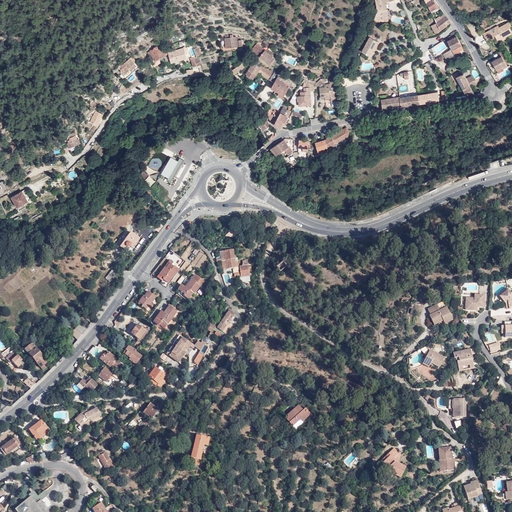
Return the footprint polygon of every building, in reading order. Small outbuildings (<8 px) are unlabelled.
[(375,0),(378,10),(374,21),(380,23),(381,20),(383,21),(388,21),(387,10),(386,2),(389,2),(393,0),(375,0)] [(424,0),(429,8),(430,11),(433,10),(437,7),(432,0),(431,0),(430,0),(424,0)] [(434,18),(436,23),(446,15),(445,13),(438,18),(437,16),(434,18)] [(440,30),(451,22),(446,15),(436,23),(440,30)] [(500,28),(494,31),(492,32),(490,29),(483,34),(487,42),(495,38),(497,43),(506,38),(505,37),(511,32),(511,30),(510,27),(511,26),(509,22),(499,27),(500,28)] [(370,36),(368,41),(362,51),(370,56),(378,41),(377,41),(378,38),(376,36),(370,32),(368,35),(370,36)] [(454,54),(459,51),(463,49),(461,45),(455,32),(445,40),(446,41),(447,41),(454,54)] [(226,47),(242,45),(242,40),(236,40),(236,37),(233,37),(232,35),(226,35),(226,38),(225,38),(226,47)] [(258,42),(252,49),(260,56),(264,51),(260,47),(262,42),(258,42)] [(155,59),(167,53),(163,45),(151,51),(155,59)] [(176,50),(179,60),(187,58),(186,54),(187,53),(186,51),(185,51),(184,48),(176,50)] [(264,51),(260,56),(269,65),(275,58),(276,56),(272,52),(266,48),(264,51)] [(171,62),(179,60),(176,50),(168,53),(171,62)] [(455,57),(454,56),(453,54),(452,53),(445,56),(448,61),(455,57)] [(507,66),(505,62),(501,55),(490,61),(498,74),(503,71),(502,70),(507,66)] [(134,62),(136,60),(132,56),(120,66),(122,69),(121,70),(125,74),(130,70),(129,68),(135,63),(134,62)] [(194,66),(201,65),(198,57),(191,58),(194,66)] [(261,67),(254,62),(246,74),(253,79),(261,67)] [(240,70),(238,66),(232,70),(234,74),(240,70)] [(424,78),(421,69),(415,71),(419,80),(424,78)] [(456,77),(467,96),(474,95),(474,93),(470,86),(469,84),(466,78),(463,73),(456,77)] [(273,74),(272,75),(277,78),(285,82),(286,80),(278,76),(273,74)] [(472,75),(467,78),(470,85),(475,82),(474,80),(475,80),(472,75)] [(285,82),(277,78),(275,82),(271,88),(279,92),(278,95),(283,98),(292,82),(286,79),(286,80),(285,82)] [(470,85),(467,78),(466,78),(469,84),(470,86),(476,83),(475,80),(474,80),(475,82),(470,85)] [(311,83),(310,82),(306,83),(306,87),(304,87),(304,91),(300,91),(300,95),(298,95),(299,103),(303,102),(303,105),(311,105),(310,91),(315,91),(314,85),(311,83)] [(336,86),(336,82),(330,83),(330,84),(324,85),(325,87),(320,88),(321,98),(325,97),(331,97),(331,99),(331,102),(338,101),(337,90),(331,91),(331,87),(336,86)] [(418,95),(420,104),(439,101),(438,92),(418,95)] [(400,98),(401,106),(420,104),(418,95),(400,98)] [(381,99),(383,109),(401,106),(400,98),(400,97),(399,97),(391,98),(381,99)] [(283,107),(280,113),(288,117),(291,111),(283,107)] [(274,112),(269,116),(271,120),(274,123),(278,117),(275,114),(274,112)] [(93,123),(98,125),(102,115),(98,113),(96,116),(93,123)] [(278,117),(274,123),(282,128),(284,123),(288,117),(280,113),(278,117)] [(268,120),(265,116),(257,122),(258,123),(259,122),(264,129),(270,125),(267,121),(268,120)] [(349,130),(347,127),(325,140),(328,148),(329,148),(331,147),(335,145),(335,143),(348,136),(349,130)] [(48,146),(59,144),(59,142),(62,141),(61,135),(52,136),(53,141),(47,142),(48,146)] [(68,143),(70,147),(80,143),(79,138),(68,143)] [(289,146),(284,139),(271,148),(276,154),(285,149),(288,154),(293,150),(291,146),(289,146)] [(308,150),(309,141),(299,140),(298,147),(303,147),(303,150),(308,150)] [(328,148),(325,140),(319,142),(316,143),(319,152),(328,148)] [(171,158),(162,175),(169,179),(178,162),(171,158)] [(178,162),(169,179),(168,181),(171,182),(184,161),(180,159),(178,162)] [(73,169),(67,174),(73,181),(79,175),(73,169)] [(17,206),(20,205),(28,201),(25,195),(23,191),(12,197),(17,206)] [(228,226),(220,231),(221,238),(230,236),(228,226)] [(139,239),(132,233),(121,247),(125,250),(127,247),(130,249),(131,248),(132,249),(139,239)] [(224,253),(225,261),(234,259),(233,251),(223,252),(224,253)] [(234,259),(225,261),(226,270),(230,269),(232,269),(238,268),(238,264),(235,264),(234,259)] [(240,279),(244,283),(250,282),(247,261),(242,262),(242,266),(242,268),(240,268),(241,278),(240,278),(240,279)] [(276,269),(280,274),(286,268),(282,264),(276,269)] [(178,271),(173,267),(169,265),(166,269),(164,268),(156,278),(162,282),(163,281),(167,284),(172,278),(174,279),(176,277),(174,276),(178,271)] [(112,282),(118,274),(113,270),(106,278),(112,282)] [(206,283),(195,275),(185,288),(181,284),(177,289),(184,294),(183,296),(188,300),(193,293),(194,294),(200,286),(202,288),(206,283)] [(508,290),(501,296),(506,301),(506,304),(507,308),(509,307),(510,307),(511,309),(511,293),(511,294),(508,290)] [(149,305),(154,299),(146,294),(143,298),(141,297),(137,304),(140,306),(139,308),(143,310),(145,307),(148,309),(150,306),(149,305)] [(467,312),(475,312),(475,308),(479,308),(485,309),(485,297),(476,296),(475,300),(468,299),(467,312)] [(429,316),(432,323),(441,318),(443,321),(445,325),(453,321),(447,308),(440,311),(437,305),(427,310),(430,316),(429,316)] [(177,312),(169,307),(164,314),(161,312),(153,322),(158,326),(159,325),(164,329),(177,312)] [(229,312),(224,318),(229,322),(226,326),(221,323),(216,329),(215,328),(212,333),(215,335),(214,337),(221,341),(223,338),(225,340),(228,335),(226,333),(231,327),(229,325),(236,317),(229,312)] [(229,322),(224,318),(222,322),(220,321),(217,325),(215,323),(214,324),(209,321),(210,320),(208,318),(210,316),(205,313),(202,317),(206,321),(205,322),(209,325),(206,330),(210,333),(211,334),(212,333),(215,328),(216,329),(221,323),(226,326),(229,322)] [(511,321),(505,321),(505,326),(502,327),(502,331),(505,330),(505,333),(506,338),(511,337),(511,321)] [(141,346),(152,331),(147,327),(146,328),(145,327),(143,329),(135,323),(129,333),(138,339),(136,342),(141,346)] [(191,323),(187,329),(192,332),(195,325),(191,323)] [(82,337),(86,330),(81,324),(75,330),(82,337)] [(176,348),(185,354),(191,344),(182,338),(176,348)] [(47,362),(30,344),(23,350),(42,370),(45,368),(44,365),(47,362)] [(203,344),(200,351),(206,354),(209,347),(203,344)] [(179,363),(185,354),(176,348),(172,345),(166,355),(179,363)] [(137,365),(142,359),(136,355),(136,354),(131,351),(133,349),(129,346),(125,351),(126,352),(124,356),(127,357),(127,356),(132,359),(131,361),(137,365)] [(429,363),(431,364),(439,368),(445,358),(431,351),(424,361),(428,364),(429,363)] [(454,360),(456,360),(459,359),(459,362),(457,363),(459,373),(474,369),(470,351),(453,355),(454,360)] [(106,354),(105,353),(99,360),(110,368),(112,366),(119,371),(123,366),(119,363),(118,364),(115,362),(117,359),(107,352),(106,354)] [(21,361),(13,353),(5,360),(7,363),(10,361),(17,369),(19,367),(18,364),(21,361)] [(149,378),(151,380),(158,385),(157,386),(161,388),(165,381),(162,379),(165,374),(156,367),(149,378)] [(112,374),(105,369),(99,376),(107,382),(109,379),(111,380),(113,378),(111,376),(112,374)] [(88,383),(86,382),(83,379),(80,384),(85,388),(86,387),(93,392),(99,383),(92,378),(88,383)] [(26,380),(23,383),(30,390),(33,386),(28,381),(26,380)] [(131,391),(137,384),(134,381),(127,388),(131,391)] [(467,418),(467,400),(455,400),(455,417),(467,418)] [(158,409),(151,403),(143,412),(150,418),(158,409)] [(301,420),(302,422),(310,415),(305,409),(302,411),(299,407),(285,419),(291,426),(292,424),(294,426),(301,420)] [(85,423),(87,426),(93,421),(102,417),(97,409),(89,413),(87,410),(83,412),(74,420),(80,426),(85,423)] [(304,423),(302,422),(301,420),(294,426),(292,427),(295,430),(304,423)] [(505,431),(511,424),(509,420),(501,427),(505,431)] [(41,439),(49,432),(41,421),(29,431),(39,443),(42,441),(41,439)] [(192,457),(191,467),(190,467),(202,470),(202,469),(203,464),(201,464),(205,446),(208,447),(210,438),(197,436),(192,457)] [(20,445),(16,439),(2,448),(7,454),(20,445)] [(451,445),(438,446),(439,459),(453,458),(451,445)] [(384,473),(388,471),(382,463),(391,456),(398,463),(402,455),(395,448),(376,464),(384,473)] [(107,454),(100,457),(105,467),(113,464),(111,460),(110,460),(107,454)] [(382,463),(388,471),(401,477),(406,467),(398,463),(391,456),(382,463)] [(453,458),(439,459),(438,459),(440,471),(457,469),(455,457),(453,458)] [(172,476),(179,465),(176,463),(168,473),(172,476)] [(113,464),(105,467),(105,468),(107,472),(115,468),(113,464)] [(344,483),(347,480),(339,474),(336,477),(344,483)] [(477,492),(481,491),(477,478),(473,479),(474,483),(464,486),(469,501),(476,499),(475,497),(479,496),(478,495),(477,492)] [(45,490),(41,493),(45,499),(49,495),(45,490)] [(45,499),(41,493),(38,496),(34,492),(29,495),(31,497),(16,509),(18,511),(43,511),(48,508),(42,501),(45,499)] [(112,511),(106,511),(99,502),(91,508),(93,511),(113,511),(112,511)] [(442,509),(443,511),(457,511),(461,511),(459,503),(454,504),(455,507),(449,509),(449,507),(442,509)]
